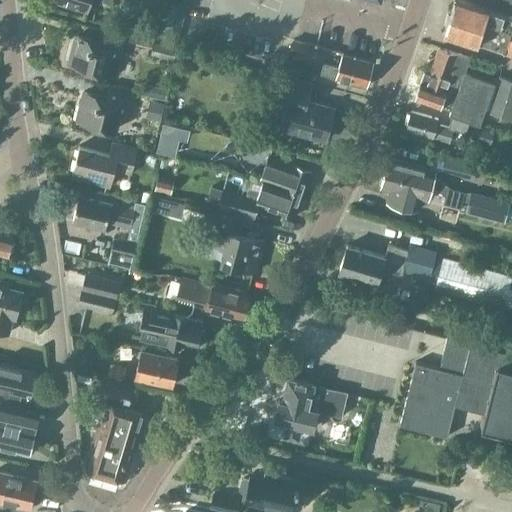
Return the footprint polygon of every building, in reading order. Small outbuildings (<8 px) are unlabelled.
[(53,0),(89,11),(91,0),(53,0)] [(454,0),(444,33),(443,34),(505,53),(506,53),(508,46),(511,47),(511,15),(465,0),(454,0)] [(173,7),(169,19),(181,22),(184,10),(173,7)] [(120,63),(127,37),(103,31),(100,42),(76,36),(69,64),(110,74),(113,61),(120,63)] [(293,39),(289,53),(306,57),(309,44),(293,39)] [(153,42),(150,53),(173,59),(176,48),(153,42)] [(440,47),(430,74),(449,81),(461,85),(490,96),(495,83),(490,81),(466,72),(471,58),(440,47)] [(367,86),(374,62),(342,54),(339,66),(323,62),(320,73),(367,86)] [(425,72),(416,98),(440,107),(440,106),(451,110),(449,115),(452,116),(470,122),(479,125),(484,112),(511,120),(511,79),(499,75),(497,83),(495,83),(490,96),(461,85),(430,74),(425,72)] [(324,140),(333,108),(307,102),(312,85),(282,77),(274,106),(287,109),(281,129),(324,140)] [(128,119),(135,93),(111,87),(108,98),(84,92),(77,120),(117,130),(121,117),(128,119)] [(167,89),(156,87),(153,97),(165,100),(167,89)] [(151,102),(147,118),(160,121),(163,105),(151,102)] [(412,112),(406,130),(450,143),(454,129),(466,134),(470,122),(452,116),(452,117),(449,128),(437,124),(438,119),(412,112)] [(164,124),(162,135),(179,139),(187,141),(189,130),(164,124)] [(490,145),(494,132),(483,128),(475,126),(471,138),(479,141),(490,145)] [(243,130),(241,138),(252,141),(255,134),(243,130)] [(132,174),(139,149),(113,142),(110,153),(80,146),(72,176),(111,186),(115,169),(132,174)] [(304,194),(312,171),(294,166),(295,165),(268,156),(260,180),(278,186),(304,194)] [(436,171),(389,158),(385,173),(431,186),(432,184),(437,185),(439,179),(434,177),(436,171)] [(464,165),(444,160),(441,170),(461,176),(464,165)] [(431,186),(385,173),(381,189),(391,191),(387,203),(416,210),(419,199),(427,201),(431,186)] [(158,177),(155,190),(168,193),(171,180),(158,177)] [(297,217),(304,194),(278,186),(273,201),(271,200),(271,202),(224,191),(218,207),(254,217),(256,206),(277,212),(277,211),(297,217)] [(460,207),(464,193),(447,188),(443,203),(460,207)] [(142,191),(140,200),(147,202),(149,192),(142,191)] [(467,207),(466,212),(505,222),(510,203),(494,199),(471,192),(467,207)] [(135,211),(80,196),(74,221),(106,229),(107,223),(131,229),(127,240),(137,242),(145,206),(137,204),(135,211)] [(256,272),(264,240),(240,234),(242,227),(244,218),(221,212),(213,243),(228,248),(224,263),(256,272)] [(244,218),(242,227),(251,230),(253,221),(244,218)] [(0,253),(8,256),(13,238),(0,234),(0,253)] [(115,237),(111,251),(109,264),(130,268),(133,256),(137,242),(115,237)] [(511,276),(435,256),(436,251),(410,244),(409,249),(388,243),(384,256),(347,245),(339,272),(376,283),(381,269),(402,275),(403,272),(428,277),(425,288),(511,310),(511,276)] [(82,289),(115,297),(119,280),(86,272),(82,289)] [(244,318),(249,299),(250,296),(180,277),(177,292),(176,301),(207,309),(244,318)] [(15,317),(22,291),(0,286),(1,281),(0,280),(0,332),(8,334),(12,317),(15,317)] [(115,297),(90,291),(87,304),(112,310),(115,297)] [(152,311),(144,309),(139,329),(143,330),(141,339),(181,348),(182,342),(202,347),(206,330),(202,329),(203,321),(153,310),(152,311)] [(511,353),(447,337),(440,367),(416,362),(401,423),(448,435),(455,408),(481,414),(478,428),(483,429),(482,434),(511,441),(511,353)] [(173,386),(179,358),(142,350),(136,377),(173,386)] [(36,373),(0,363),(0,389),(31,396),(31,395),(35,395),(38,393),(39,387),(37,384),(34,382),(36,373)] [(124,380),(126,367),(111,364),(108,376),(124,380)] [(92,376),(77,372),(77,380),(91,383),(92,376)] [(341,415),(346,392),(314,385),(315,384),(288,378),(283,401),(279,400),(275,419),(286,421),(283,434),(298,438),(301,425),(312,427),(316,410),(341,415)] [(106,401),(86,469),(91,470),(91,468),(120,477),(119,479),(124,480),(129,465),(134,450),(145,413),(128,408),(130,403),(134,404),(138,392),(133,390),(134,388),(104,379),(104,381),(96,379),(92,392),(100,394),(107,396),(106,401)] [(0,447),(1,450),(6,452),(10,449),(29,454),(30,452),(34,450),(36,444),(33,439),(39,413),(19,408),(0,404),(0,447)] [(0,501),(31,509),(38,480),(0,471),(0,501)] [(295,477),(267,471),(265,480),(251,477),(246,501),(292,511),(293,509),(295,510),(299,494),(309,497),(314,477),(296,473),(295,477)] [(231,511),(238,511),(241,500),(214,494),(211,507),(231,511)]
